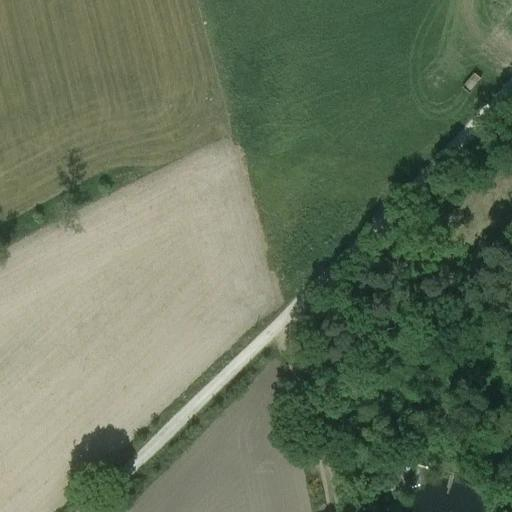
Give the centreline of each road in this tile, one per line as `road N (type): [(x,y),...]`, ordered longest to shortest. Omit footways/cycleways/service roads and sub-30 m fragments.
road 1 (track): [(511,88),(283,324),(84,511)]
road 2 (track): [(283,324),(330,511)]
